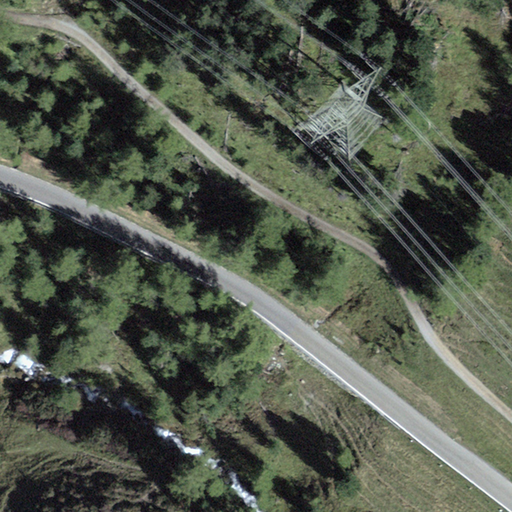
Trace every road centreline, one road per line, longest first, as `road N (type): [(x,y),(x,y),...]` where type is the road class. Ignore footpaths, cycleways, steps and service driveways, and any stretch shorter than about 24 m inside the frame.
road 1 (track): [(511,418),(440,351),(374,256),(237,181),(78,30),(0,18)]
road 2 (secondary): [(0,176),(229,282),(511,499)]
